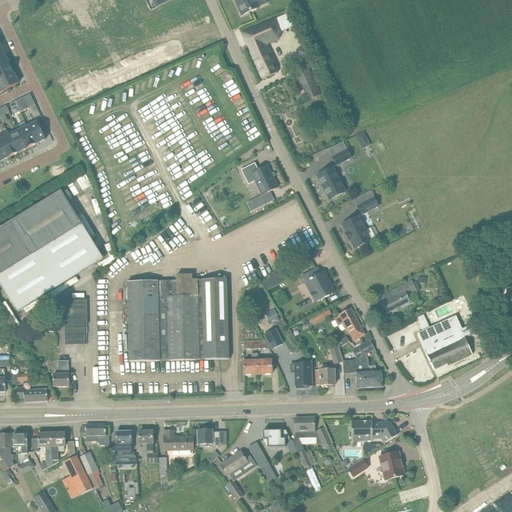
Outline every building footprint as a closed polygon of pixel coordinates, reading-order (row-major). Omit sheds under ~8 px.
[(259,8),(254,0),(235,0),(243,15),(259,8)] [(291,12),(251,29),(242,33),(247,45),(248,44),(250,50),(249,51),(262,80),(271,76),(278,73),(275,67),(278,65),(268,44),(279,39),(281,32),(297,25),(291,12)] [(0,56),(0,68),(9,64),(4,55),(0,56)] [(304,56),(292,62),(306,94),(302,95),(304,101),(309,99),(309,100),(321,95),(304,56)] [(0,80),(13,74),(14,74),(9,64),(0,68),(0,80)] [(13,74),(0,80),(0,89),(1,92),(18,84),(14,74),(13,74)] [(25,97),(16,102),(21,112),(30,108),(35,106),(30,95),(25,97)] [(37,123),(27,127),(36,144),(45,140),(37,123)] [(27,127),(18,132),(27,149),(36,145),(36,144),(27,127)] [(7,132),(0,135),(0,140),(8,158),(18,153),(17,153),(7,132)] [(7,132),(17,153),(27,149),(18,132),(10,136),(7,132)] [(0,161),(8,158),(0,140),(0,161)] [(332,158),(336,166),(351,158),(347,150),(332,158)] [(255,163),(241,170),(248,185),(254,182),(262,196),(257,199),(261,206),(275,200),(271,192),(278,188),(267,166),(258,170),(255,163)] [(345,192),(332,168),(316,176),(329,201),(345,192)] [(60,191),(0,228),(0,284),(17,312),(61,286),(84,272),(103,261),(60,191)] [(377,206),(373,198),(357,207),(361,214),(377,206)] [(371,241),(358,216),(342,225),(346,233),(345,234),(349,242),(350,241),(355,250),(371,241)] [(307,257),(296,262),(301,270),(311,265),(307,257)] [(317,268),(308,273),(301,277),(315,303),(333,294),(327,282),(329,281),(325,272),(320,274),(317,268)] [(284,271),(262,282),(266,290),(287,279),(284,271)] [(127,282),(129,352),(129,362),(229,360),(227,279),(127,282)] [(395,290),(382,296),(380,297),(383,303),(381,304),(387,315),(396,310),(410,303),(408,298),(417,293),(411,281),(395,290)] [(64,301),(56,308),(56,321),(64,320),(65,335),(65,345),(85,345),(84,326),(87,326),(86,294),(70,294),(70,300),(64,301)] [(321,312),(325,318),(331,314),(328,309),(321,312)] [(342,324),(342,325),(343,325),(348,334),(350,333),(354,342),(365,336),(351,309),(337,316),(338,317),(334,319),(338,326),(342,324)] [(424,315),(416,319),(418,324),(426,320),(424,315)] [(439,325),(421,333),(427,346),(429,345),(430,347),(431,348),(425,351),(424,351),(430,363),(430,365),(431,364),(431,365),(433,370),(433,369),(434,370),(447,363),(448,365),(472,355),(473,354),(455,318),(439,325)] [(281,321),(275,323),(278,331),(284,329),(281,321)] [(276,329),(264,336),(272,350),(283,344),(276,329)] [(346,337),(336,343),(338,348),(348,342),(346,337)] [(244,342),(244,349),(257,349),(257,341),(244,342)] [(369,341),(360,346),(366,354),(374,350),(369,341)] [(331,346),(333,349),(330,350),(335,364),(342,362),(338,348),(336,343),(331,346)] [(344,374),(356,374),(356,389),(370,388),(368,367),(368,361),(366,354),(360,346),(351,350),(356,358),(352,361),(343,361),(344,374)] [(0,366),(10,366),(9,352),(0,352),(0,366)] [(244,361),(244,375),(258,375),(258,361),(257,354),(251,354),(251,361),(244,361)] [(258,361),(258,375),(272,374),(271,360),(258,361)] [(58,361),(58,375),(53,375),(53,388),(69,387),(69,361),(58,361)] [(312,386),(311,363),(303,363),(303,365),(290,365),(291,373),(295,373),(296,387),(297,387),(297,388),(305,388),(305,387),(312,386)] [(375,366),(368,367),(370,388),(382,387),(381,372),(376,372),(375,366)] [(319,371),(320,376),(320,386),(335,385),(334,370),(319,371)] [(28,374),(27,373),(21,373),(21,375),(18,375),(11,376),(12,385),(18,384),(18,382),(29,381),(28,374)] [(24,399),(24,403),(48,401),(47,390),(24,391),(24,388),(17,388),(18,400),(24,399)] [(297,442),(293,444),(305,469),(311,466),(299,439),(320,439),(317,432),(315,432),(314,418),(294,419),(295,439),(297,442)] [(372,439),(381,439),(385,444),(397,435),(390,423),(372,424),(372,422),(351,422),(352,441),(373,441),(372,439)] [(86,442),(96,442),(100,446),(109,446),(109,436),(106,436),(106,431),(105,431),(105,425),(86,425),(86,427),(81,427),(81,437),(86,437),(86,442)] [(320,439),(324,447),(327,453),(333,450),(330,444),(331,444),(324,428),(316,431),(317,432),(320,439)] [(197,431),(198,441),(198,447),(207,447),(207,445),(212,445),(212,447),(220,447),(219,432),(212,432),(212,430),(197,431)] [(117,433),(116,433),(116,444),(116,452),(116,456),(131,456),(131,464),(137,464),(137,465),(136,456),(134,456),(134,453),(131,453),(131,452),(131,443),(131,432),(123,432),(123,431),(117,431),(117,433)] [(164,438),(164,448),(164,451),(193,451),(193,437),(174,438),(173,431),(165,432),(165,438),(164,438)] [(268,431),(263,431),(263,440),(264,440),(267,440),(267,447),(267,448),(285,448),(285,440),(290,440),(286,431),(268,431)] [(139,432),(139,442),(139,445),(147,445),(147,452),(153,452),(153,442),(153,432),(139,432)] [(64,433),(51,434),(52,460),(54,465),(58,463),(58,448),(65,448),(64,433)] [(13,435),(13,445),(13,452),(21,452),(21,455),(28,455),(27,434),(13,435)] [(52,460),(51,434),(38,434),(38,439),(32,439),(32,448),(34,453),(39,452),(38,448),(45,448),(46,461),(46,462),(40,465),(42,471),(54,465),(52,460)] [(0,456),(3,462),(4,461),(9,469),(14,466),(12,461),(14,460),(14,455),(11,455),(10,435),(0,435),(0,456)] [(248,448),(253,456),(260,469),(268,464),(257,443),(248,448)] [(219,452),(210,452),(210,460),(213,462),(221,454),(219,452)] [(241,452),(222,464),(230,477),(242,470),(245,475),(256,468),(249,458),(246,460),(241,452)] [(379,457),(383,471),(386,481),(404,476),(402,467),(400,467),(398,461),(400,460),(398,452),(379,457)] [(90,453),(80,457),(95,490),(103,486),(99,475),(100,475),(98,471),(99,471),(90,453)] [(147,464),(158,464),(158,455),(147,455),(147,464)] [(76,457),(65,462),(80,495),(92,489),(76,457)] [(167,476),(166,458),(159,458),(161,477),(167,476)] [(363,460),(348,470),(353,478),(368,468),(363,460)] [(4,461),(3,462),(0,463),(0,464),(5,472),(1,474),(8,485),(12,482),(8,476),(11,474),(8,469),(9,469),(4,461)] [(122,465),(114,466),(118,490),(125,489),(122,465)] [(226,485),(236,501),(244,496),(233,480),(226,485)] [(55,511),(44,493),(33,499),(41,511),(55,511)]
